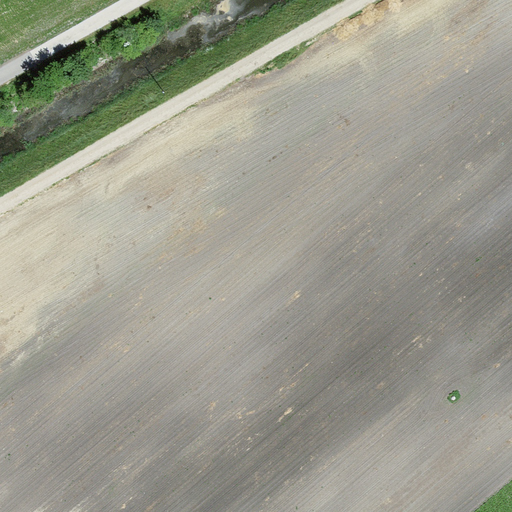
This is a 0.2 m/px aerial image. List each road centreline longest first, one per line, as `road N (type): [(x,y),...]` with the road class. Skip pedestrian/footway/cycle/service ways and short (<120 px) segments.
road 1 (track): [(0,210),(362,0)]
road 2 (track): [(143,0),(0,79)]
